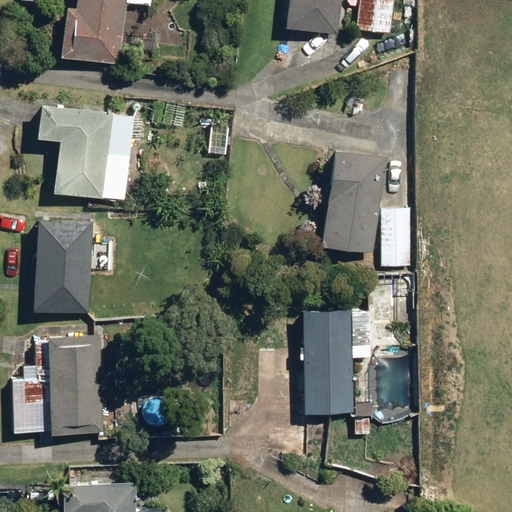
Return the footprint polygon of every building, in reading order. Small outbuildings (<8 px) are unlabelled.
[(63,53),(120,60),(127,0),(77,0),(77,3),(70,2),(63,53)] [(360,0),(357,25),(390,29),(393,0),(290,0),(287,22),(338,29),(341,0),(360,0)] [(55,188),(104,194),(115,108),(42,99),(39,132),(61,135),(55,188)] [(323,238),(374,245),(387,151),(337,145),(323,238)] [(380,208),(382,262),(412,261),(409,206),(380,208)] [(35,304),(92,305),(94,214),(36,213),(35,304)] [(368,272),(369,307),(416,306),(416,289),(394,289),(394,271),(368,272)] [(305,354),(306,408),(353,408),(352,352),(374,352),(373,307),(352,308),(351,305),(304,305),(304,340),(299,340),(299,354),(305,354)] [(97,428),(98,436),(120,436),(119,423),(103,423),(101,330),(50,331),(50,338),(36,338),(37,361),(24,361),(25,400),(51,399),(52,429),(97,428)] [(357,400),(357,414),(373,413),(372,400),(357,400)] [(162,511),(163,505),(148,505),(148,502),(137,502),(136,479),(65,480),(65,511),(162,511)]
